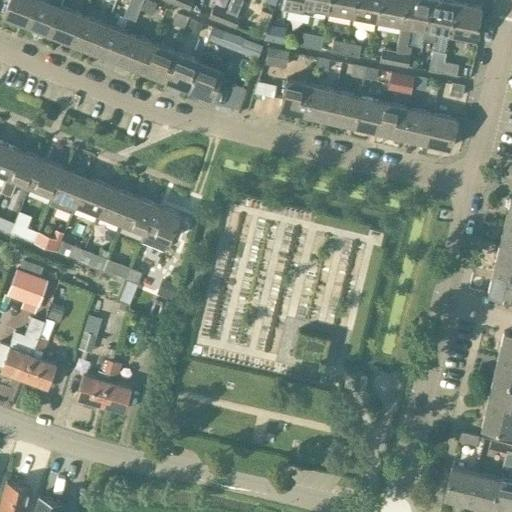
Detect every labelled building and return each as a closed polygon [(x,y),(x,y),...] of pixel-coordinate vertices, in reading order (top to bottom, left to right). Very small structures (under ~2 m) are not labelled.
[(27,24),(36,0),(8,0),(2,15),(27,24)] [(46,0),(36,0),(27,24),(49,33),(60,5),(62,0),(49,0),(49,1),(46,0)] [(128,0),(126,5),(139,10),(142,0),(128,0)] [(148,0),(142,0),(139,10),(150,15),(155,3),(148,0)] [(177,0),(175,4),(189,9),(192,0),(177,0)] [(229,0),(226,9),(237,14),(242,0),(229,0)] [(328,11),(330,0),(284,0),(283,8),(312,14),(313,8),(328,11)] [(352,16),(354,0),(330,0),(328,11),(352,16)] [(376,20),(380,0),(354,0),(352,16),(376,20)] [(401,25),(406,0),(380,0),(376,20),(400,25),(401,25)] [(407,45),(411,27),(425,30),(430,0),(406,0),(401,25),(400,25),(395,50),(396,51),(394,64),(408,67),(411,46),(407,45)] [(434,41),(436,32),(449,34),(456,2),(447,0),(430,0),(425,30),(424,39),(434,41)] [(456,2),(449,34),(475,39),(481,6),(456,2)] [(213,4),(208,17),(221,22),(226,9),(213,4)] [(83,15),(60,5),(49,33),(72,42),(83,15)] [(221,22),(236,28),(240,15),(237,14),(226,9),(221,22)] [(185,28),(190,16),(177,11),(173,23),(185,28)] [(106,24),(83,15),(72,42),(95,51),(106,24)] [(201,21),(190,16),(185,28),(197,32),(201,21)] [(129,33),(106,24),(95,51),(118,61),(129,33)] [(282,41),(284,28),(270,25),(267,37),(282,41)] [(248,53),(252,41),(223,30),(219,42),(248,53)] [(141,70),(152,42),(129,33),(118,61),(141,70)] [(345,54),(347,42),(333,39),(331,51),(345,54)] [(164,79),(175,51),(152,42),(141,70),(164,79)] [(361,45),(347,42),(345,54),(358,57),(361,45)] [(265,57),(265,58),(287,63),(289,51),(267,46),(265,57)] [(379,61),(394,64),(396,51),(395,50),(382,48),(379,61)] [(187,88),(198,60),(175,51),(164,79),(187,88)] [(202,52),(199,61),(198,60),(187,88),(211,98),(222,70),(226,61),(202,52)] [(328,71),(330,58),(317,56),(315,68),(328,71)] [(428,70),(442,73),(444,61),(430,58),(428,70)] [(444,61),(442,73),(456,76),(458,64),(444,61)] [(351,75),(363,77),(366,65),(353,63),(351,75)] [(366,65),(363,77),(376,80),(378,68),(366,65)] [(399,72),(396,85),(411,88),(411,87),(414,74),(401,72),(399,72)] [(414,74),(412,87),(425,90),(427,77),(414,74)] [(212,103),(240,112),(248,86),(221,77),(212,103)] [(279,107),(303,113),(310,84),(286,78),(279,107)] [(256,91),(274,94),(276,83),(258,81),(256,91)] [(465,84),(451,82),(449,94),(462,97),(465,84)] [(310,84),(303,113),(328,119),(335,90),(310,84)] [(352,125),(359,95),(335,90),(328,119),(352,125)] [(376,130),(383,101),(359,95),(352,125),(376,130)] [(401,136),(408,107),(383,101),(376,130),(401,136)] [(425,142),(431,113),(408,107),(401,136),(425,142)] [(431,113),(425,142),(450,148),(457,119),(431,113)] [(0,173),(6,176),(18,148),(0,141),(0,173)] [(17,180),(29,185),(40,157),(18,148),(6,176),(0,191),(10,195),(17,180)] [(64,167),(40,157),(29,185),(52,194),(49,201),(64,167)] [(75,204),(86,176),(85,175),(84,170),(78,167),(73,171),(64,167),(52,194),(49,201),(49,202),(72,211),(75,204)] [(109,185),(86,176),(75,204),(98,213),(109,185)] [(121,222),(132,194),(109,185),(98,213),(121,222)] [(144,231),(155,203),(132,194),(121,222),(144,231)] [(164,249),(168,241),(179,213),(155,203),(144,231),(141,240),(164,249)] [(14,221),(0,215),(0,228),(10,232),(14,221)] [(511,222),(504,221),(498,245),(511,248),(511,222)] [(32,241),(37,230),(26,225),(21,237),(32,241)] [(50,235),(37,230),(32,241),(45,246),(50,235)] [(50,247),(49,248),(57,251),(61,239),(59,238),(54,236),(50,247)] [(61,239),(57,251),(62,253),(67,242),(61,239)] [(79,260),(84,248),(72,244),(67,255),(79,260)] [(511,248),(498,245),(493,269),(511,273),(511,248)] [(100,255),(84,248),(79,260),(101,269),(109,252),(102,249),(100,255)] [(126,278),(130,267),(118,262),(113,273),(126,278)] [(38,305),(47,278),(16,267),(7,293),(38,305)] [(142,271),(130,267),(126,278),(137,283),(142,271)] [(511,273),(493,269),(487,293),(511,299),(511,273)] [(170,298),(176,283),(162,277),(156,292),(170,298)] [(52,303),(47,318),(54,320),(59,322),(64,307),(52,303)] [(0,369),(23,377),(35,346),(39,334),(45,320),(31,314),(24,333),(15,329),(9,344),(0,340),(0,364),(1,365),(0,369)] [(92,351),(102,318),(89,314),(78,347),(92,351)] [(45,320),(39,334),(48,338),(54,320),(47,318),(46,317),(45,320)] [(503,331),(498,355),(511,358),(511,321),(510,332),(503,331)] [(154,347),(159,326),(149,323),(144,344),(154,347)] [(299,330),(294,353),(324,360),(329,337),(299,330)] [(39,334),(35,346),(44,350),(48,338),(39,334)] [(32,353),(23,377),(47,386),(56,361),(41,356),(32,353)] [(492,379),(511,384),(511,358),(498,355),(492,379)] [(83,371),(75,396),(100,403),(107,378),(109,372),(112,360),(103,357),(98,376),(83,371)] [(112,360),(109,372),(118,374),(121,362),(112,360)] [(107,378),(100,403),(124,410),(131,385),(116,381),(107,378)] [(511,384),(492,379),(486,403),(511,408),(511,384)] [(511,408),(486,403),(481,427),(511,434),(511,408)] [(458,440),(476,445),(479,435),(461,431),(458,440)] [(488,448),(506,452),(509,443),(491,438),(488,448)] [(443,497),(468,503),(476,471),(452,464),(443,497)] [(468,503),(492,509),(500,477),(476,471),(468,503)] [(492,509),(503,511),(511,511),(511,480),(500,477),(492,509)] [(6,479),(0,500),(0,511),(23,511),(30,486),(6,479)] [(59,511),(63,501),(40,494),(34,511),(59,511)]
